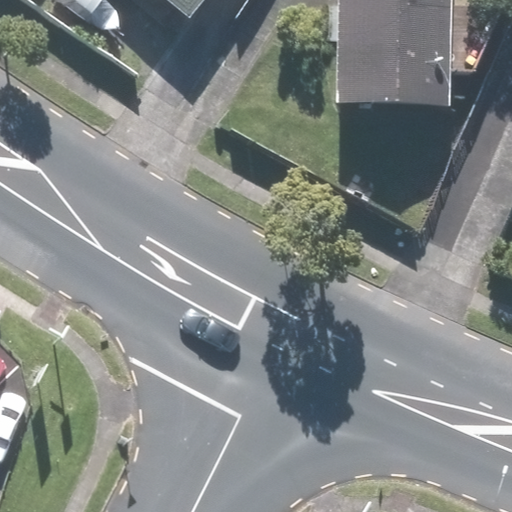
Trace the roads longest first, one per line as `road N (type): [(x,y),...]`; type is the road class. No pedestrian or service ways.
road 1 (secondary): [(0,160),(282,334)]
road 2 (secondary): [(282,334),(511,420)]
road 3 (unclassified): [(196,511),(282,334)]
